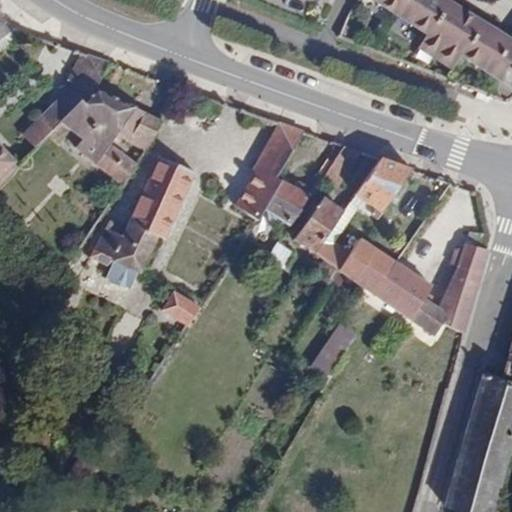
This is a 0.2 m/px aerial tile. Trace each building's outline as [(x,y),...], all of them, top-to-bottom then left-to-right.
[(511,41),(446,0),(372,0),(427,35),(423,44),(456,66),(462,57),(511,89),(511,41)] [(0,50),(23,34),(9,28),(0,16),(0,50)] [(452,71),(456,66),(423,44),(419,50),(452,71)] [(96,89),(110,64),(83,54),(67,81),(73,85),(40,118),(53,131),(81,102),(84,105),(96,89)] [(146,151),(163,122),(96,89),(84,105),(81,102),(53,131),(47,137),(58,144),(69,130),(83,141),(75,150),(122,188),(136,165),(110,145),(115,137),(146,151)] [(263,210),(280,183),(274,180),(302,133),(278,124),(252,170),(255,171),(233,205),(255,222),(263,210)] [(336,190),(361,154),(342,148),(321,180),(336,190)] [(0,184),(16,169),(0,151),(0,184)] [(164,240),(194,174),(158,158),(122,238),(105,230),(90,260),(110,270),(113,264),(139,276),(157,237),(164,240)] [(379,215),(411,172),(379,161),(354,197),(379,215)] [(290,228),(313,193),(296,184),(293,189),(280,183),(263,210),(290,228)] [(325,237),(343,213),(323,198),(293,241),(313,254),(325,237)] [(424,299),(432,288),(394,262),(387,257),(363,290),(433,337),(442,324),(463,336),(487,251),(485,250),(486,238),(469,235),(466,246),(463,245),(457,268),(438,309),(424,299)] [(363,290),(387,257),(359,239),(349,254),(325,237),(313,254),(322,261),(336,271),(363,290)] [(285,270),(295,255),(279,244),(269,261),(285,270)] [(327,288),(336,271),(322,261),(312,277),(327,288)] [(187,328),(199,309),(174,292),(161,312),(187,328)] [(326,378),(355,333),(340,324),(333,335),(308,369),(326,378)] [(511,383),(511,354),(508,354),(500,380),(511,384),(511,383)] [(490,511),(492,509),(511,441),(511,384),(500,380),(486,374),(482,372),(446,508),(447,509),(455,511),(490,511)]
